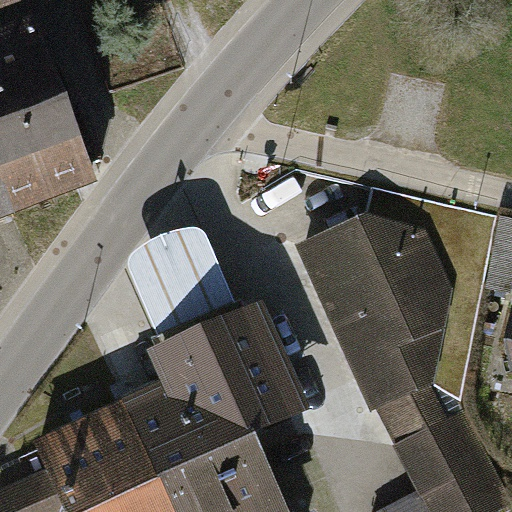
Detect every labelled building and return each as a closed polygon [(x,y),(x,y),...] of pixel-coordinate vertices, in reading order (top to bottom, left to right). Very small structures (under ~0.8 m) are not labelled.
[(0,0),(0,9),(24,0),(0,0)] [(0,148),(67,121),(27,23),(0,34),(0,148)] [(0,148),(0,188),(13,220),(96,192),(67,121),(0,148)] [(0,188),(0,225),(13,220),(0,188)] [(360,234),(305,257),(420,498),(391,511),(494,511),(506,506),(456,406),(494,219),(375,192),(360,234)] [(495,291),(511,291),(511,220),(498,220),(495,291)] [(129,267),(163,344),(242,310),(208,233),(129,267)] [(169,399),(43,453),(53,476),(0,498),(0,511),(281,511),(256,454),(308,430),(263,327),(215,348),(158,372),(169,399)]
